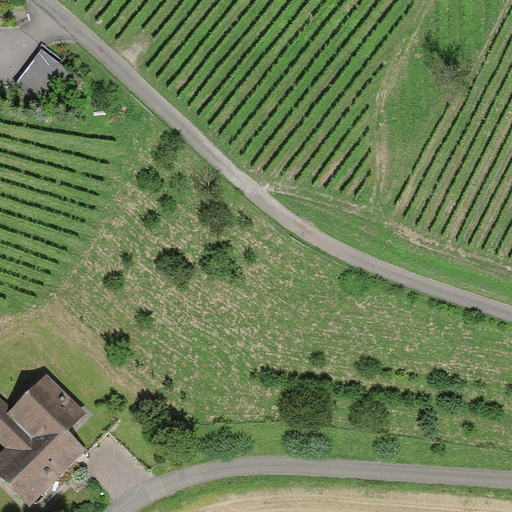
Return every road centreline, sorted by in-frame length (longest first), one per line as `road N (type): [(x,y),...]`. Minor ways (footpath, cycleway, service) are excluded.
road 1 (residential): [(511,316),(298,233),(44,0)]
road 2 (residential): [(119,511),(215,470),(285,463),(511,478)]
